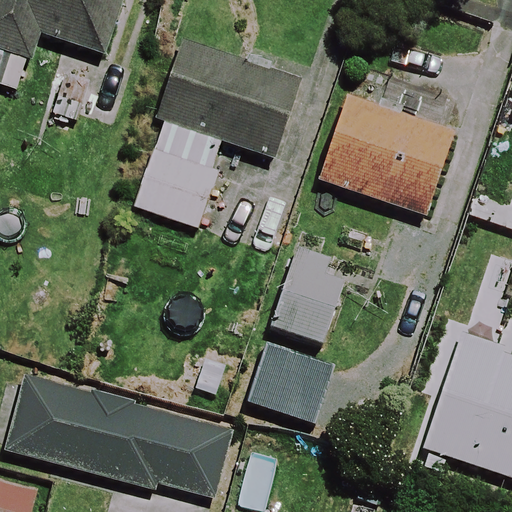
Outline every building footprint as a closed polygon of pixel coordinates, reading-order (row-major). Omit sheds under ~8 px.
[(120,0),(0,0),(0,93),(13,98),(31,42),(100,64),(120,0)] [(298,90),(181,54),(131,216),(195,236),(221,153),(274,170),(298,90)] [(450,138),(347,104),(318,193),(422,226),(450,138)] [(511,166),(487,242),(511,250),(511,166)] [(344,213),(332,250),(358,259),(371,222),(344,213)] [(333,261),(301,250),(274,329),(326,347),(347,284),(327,278),(333,261)] [(511,272),(500,306),(511,310),(511,272)] [(231,361),(207,352),(190,396),(214,405),(231,361)] [(6,379),(0,399),(0,450),(6,452),(3,464),(174,511),(210,511),(230,441),(6,379)] [(29,511),(33,497),(0,488),(0,511),(29,511)]
